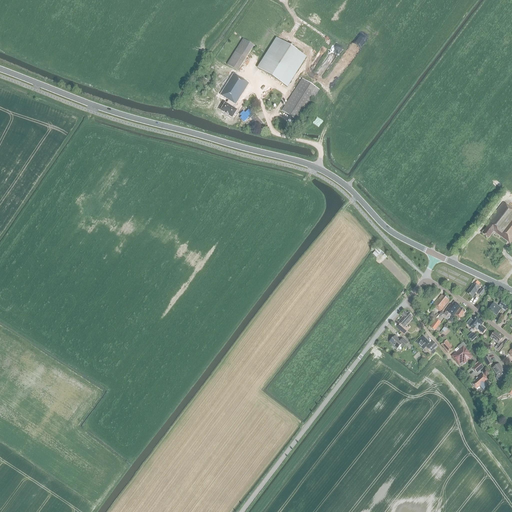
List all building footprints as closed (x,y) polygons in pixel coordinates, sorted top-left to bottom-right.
[(254,46),(243,39),(227,65),(238,71),(254,46)] [(306,57),(276,39),(257,68),(287,87),(306,57)] [(236,111),(232,108),(235,104),(235,105),(249,84),(233,74),(220,95),(228,100),(226,104),(225,104),(221,111),(225,113),(224,113),(228,116),(228,115),(232,118),(234,114),(235,115),(237,112),(236,111)] [(319,90),(302,79),(282,111),(299,122),(319,90)] [(266,93),(272,85),(266,81),(261,89),(266,93)] [(259,127),(263,123),(250,108),(246,112),(244,111),(240,115),(245,121),(250,117),(259,127)] [(511,241),(511,209),(503,203),(488,222),(489,224),(482,234),(488,239),(494,232),(510,244),(511,241)] [(372,254),(376,258),(380,254),(382,256),(384,254),(378,248),(372,254)] [(478,286),(475,284),(473,286),(472,286),(466,294),(472,298),(478,290),(476,289),(478,286)] [(449,301),(447,299),(448,298),(445,295),(443,297),(442,295),(433,305),(441,311),(449,301)] [(502,308),(505,311),(509,305),(503,300),(498,307),(494,303),(488,310),(496,316),(502,308)] [(445,312),(446,312),(444,314),(446,316),(448,314),(452,316),(459,306),(458,305),(454,302),(451,307),(450,306),(445,312)] [(465,311),(461,308),(460,307),(454,316),(459,319),(465,311)] [(412,316),(408,313),(407,314),(404,312),(400,316),(403,318),(399,323),(404,328),(412,319),(411,318),(412,316)] [(486,330),(481,326),(484,323),(476,317),(473,321),(470,319),(466,324),(473,330),(475,328),(483,334),(486,330)] [(440,322),(439,321),(436,319),(430,328),(434,331),(440,322)] [(440,333),(444,337),(450,330),(446,327),(440,333)] [(501,343),(499,342),(502,338),(494,332),(490,338),(499,345),(497,348),(499,350),(503,345),(501,343)] [(401,341),(395,336),(389,342),(397,350),(401,346),(404,348),(408,343),(403,338),(401,341)] [(430,343),(426,340),(423,336),(416,343),(423,350),(430,343)] [(432,341),(426,348),(431,352),(437,346),(432,341)] [(441,345),(448,353),(453,348),(450,345),(451,344),(450,344),(447,341),(441,345)] [(457,353),(453,357),(458,363),(460,361),(462,361),(464,363),(471,357),(463,348),(460,351),(459,350),(457,352),(457,353)] [(492,364),(488,357),(484,359),(488,366),(492,364)] [(483,368),(479,363),(473,369),(475,372),(479,369),(480,370),(483,368)] [(501,377),(504,374),(502,371),(503,370),(499,364),(492,368),(497,376),(496,376),(496,378),(497,380),(499,381),(501,379),(501,377)] [(487,380),(482,374),(474,380),(475,381),(472,385),(476,389),(480,386),(483,390),(487,386),(484,382),(487,380)]
